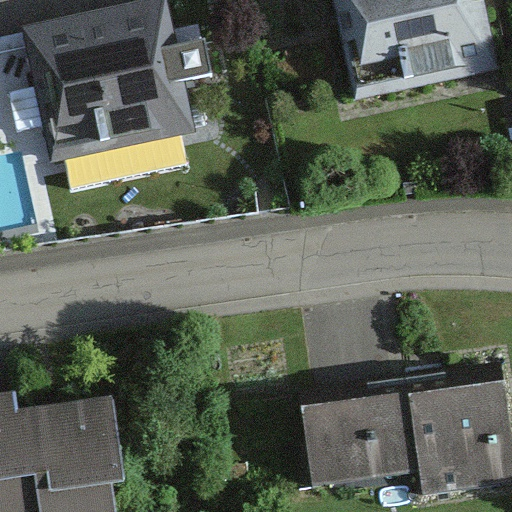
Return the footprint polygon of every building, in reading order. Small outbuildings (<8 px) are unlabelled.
[(478,0),(338,0),(362,95),(494,63),(478,0)] [(171,4),(29,35),(58,167),(200,136),(171,4)] [(511,377),(511,372),(306,409),(321,492),(430,473),(436,508),(511,494),(511,377)] [(0,511),(37,511),(23,422),(13,424),(10,407),(0,408),(0,511)] [(116,407),(23,422),(37,511),(112,511),(110,497),(124,494),(116,407)]
